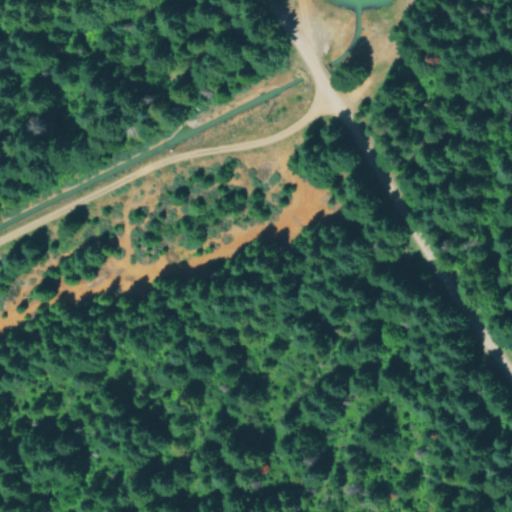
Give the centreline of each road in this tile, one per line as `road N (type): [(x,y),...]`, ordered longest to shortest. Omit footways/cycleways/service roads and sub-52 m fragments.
road 1 (track): [(511,372),(263,0)]
road 2 (track): [(0,241),(166,161),(276,134),(299,120),(321,83)]
